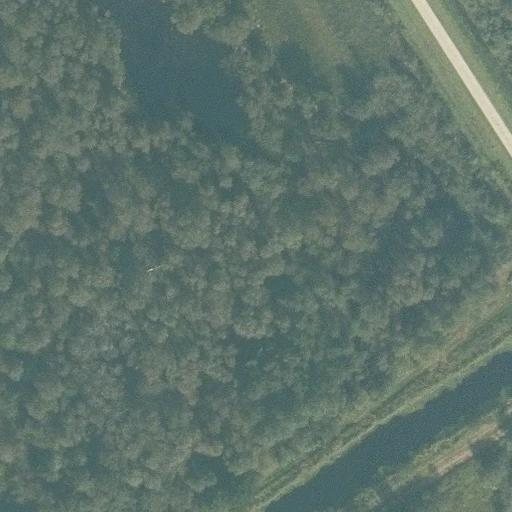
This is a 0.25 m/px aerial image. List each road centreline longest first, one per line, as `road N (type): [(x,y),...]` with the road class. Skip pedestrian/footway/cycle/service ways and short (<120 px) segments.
road 1 (unclassified): [(511,149),(416,0)]
road 2 (track): [(370,511),(511,416)]
